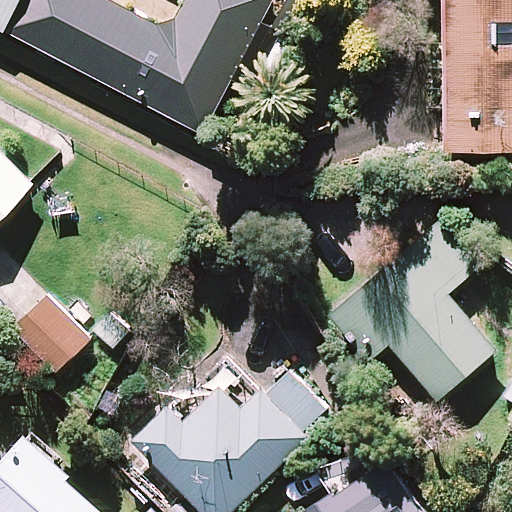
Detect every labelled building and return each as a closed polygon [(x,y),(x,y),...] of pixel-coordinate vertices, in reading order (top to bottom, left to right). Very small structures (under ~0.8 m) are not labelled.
[(0,0),(0,22),(12,28),(25,0),(0,0)] [(263,0),(184,0),(168,27),(109,0),(25,0),(12,28),(198,132),(263,0)] [(314,0),(287,0),(273,25),(302,42),(323,5),(314,0)] [(511,0),(447,0),(450,147),(511,145),(511,0)] [(0,225),(42,185),(0,142),(0,225)] [(498,261),(435,204),(330,299),(364,359),(393,348),(442,396),(511,347),(455,292),(498,261)] [(94,335),(52,293),(13,331),(55,374),(94,335)] [(511,379),(503,393),(511,399),(511,379)] [(186,418),(173,404),(142,431),(214,511),(228,511),(316,434),(270,383),(246,404),(222,386),(186,418)] [(96,511),(26,449),(0,475),(0,511),(96,511)] [(434,511),(393,453),(294,511),(434,511)]
